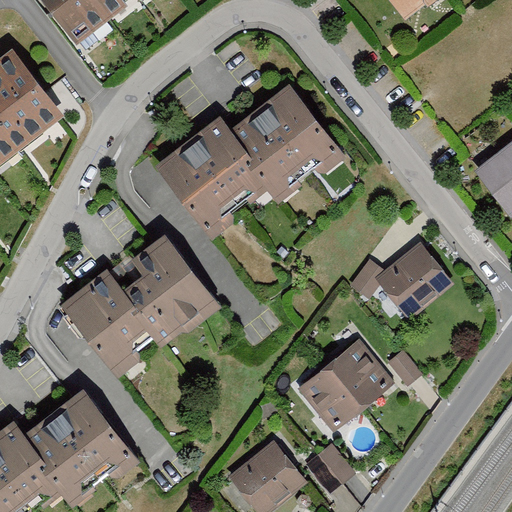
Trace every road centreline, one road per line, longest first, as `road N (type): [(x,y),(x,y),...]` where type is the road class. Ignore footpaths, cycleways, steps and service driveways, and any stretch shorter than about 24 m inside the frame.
road 1 (residential): [(511,289),(291,18),(244,11),(159,69),(94,152),(0,332)]
road 2 (unknown): [(94,152),(245,312)]
road 3 (residential): [(511,344),(389,511)]
